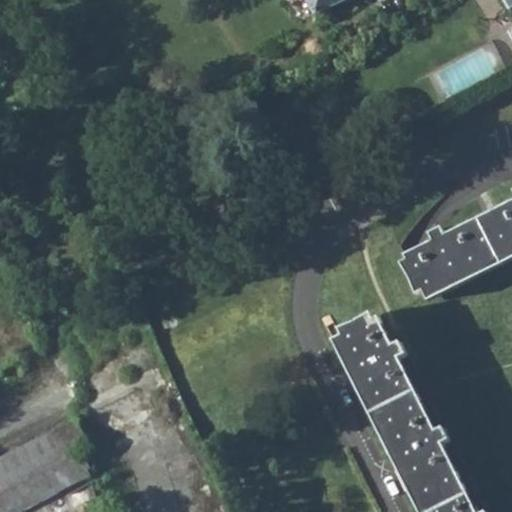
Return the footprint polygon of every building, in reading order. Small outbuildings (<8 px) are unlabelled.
[(307,0),(315,15),(346,0),(307,0)] [(511,0),(503,0),(509,10),(511,8),(511,0)] [(336,48),(340,60),(361,54),(359,42),(348,45),(336,48)] [(436,247),(408,261),(423,292),(511,247),(511,208),(449,240),(444,229),(430,236),(436,247)] [(160,337),(156,339),(180,393),(190,415),(334,342),(345,336),(376,321),(425,296),(423,292),(408,261),(388,222),(160,337)] [(425,296),(429,302),(511,260),(511,247),(423,292),(425,296)] [(376,321),(345,336),(433,511),(472,511),(440,448),(451,442),(444,429),(433,434),(396,362),(407,357),(401,344),(390,349),(376,321)] [(334,342),(420,511),(433,511),(345,336),(334,342)] [(0,495),(81,454),(92,449),(87,439),(77,419),(0,458),(0,495)] [(0,495),(0,511),(16,511),(91,475),(81,454),(0,495)]
